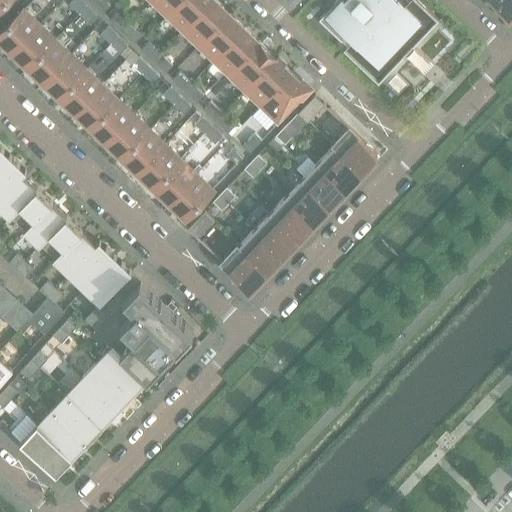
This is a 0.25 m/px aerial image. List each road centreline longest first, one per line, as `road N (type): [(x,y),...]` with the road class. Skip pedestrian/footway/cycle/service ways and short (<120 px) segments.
road 1 (residential): [(248,332),(0,91)]
road 2 (residential): [(421,149),(248,332)]
road 3 (residential): [(248,332),(77,511)]
road 4 (residential): [(273,8),(421,149)]
road 5 (residential): [(421,149),(510,58)]
